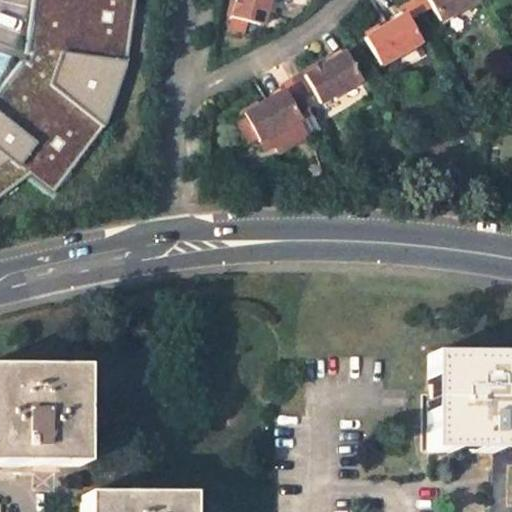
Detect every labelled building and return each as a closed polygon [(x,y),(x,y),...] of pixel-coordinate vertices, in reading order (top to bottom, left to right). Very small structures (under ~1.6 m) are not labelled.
[(26,70),(0,107),(0,207),(7,213),(43,186),(63,202),(116,137),(136,69),(141,0),(40,0),(36,70),(26,70)] [(267,0),(234,0),(230,18),(232,18),(246,22),(261,26),(267,0)] [(430,8),(425,0),(412,0),(409,2),(418,15),(430,8)] [(425,0),(430,8),(438,22),(476,0),(425,0)] [(409,2),(399,7),(403,15),(407,22),(418,15),(409,2)] [(403,15),(362,39),(378,66),(419,42),(407,22),(403,15)] [(232,18),(228,33),(243,37),(246,22),(232,18)] [(342,53),(302,78),(312,95),(318,104),(359,80),(342,53)] [(302,78),(298,72),(288,78),(302,101),(312,95),(302,78)] [(282,91),(292,107),(302,101),(288,78),(277,84),(282,91)] [(282,91),(241,115),(257,143),(299,119),(292,107),(282,91)] [(81,351),(0,349),(0,447),(79,448),(81,351)] [(511,352),(418,352),(417,449),(511,451),(511,352)] [(77,511),(187,511),(188,478),(78,476),(77,511)]
